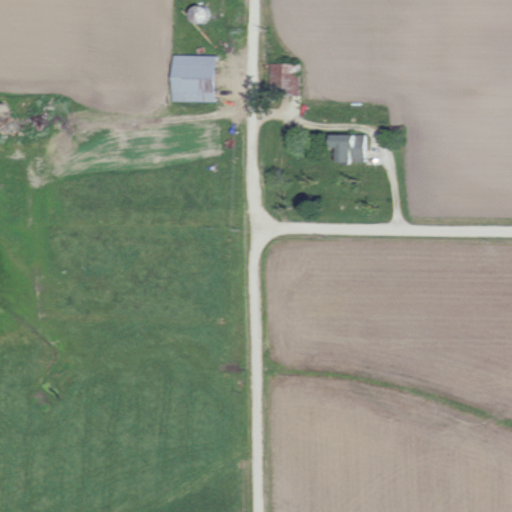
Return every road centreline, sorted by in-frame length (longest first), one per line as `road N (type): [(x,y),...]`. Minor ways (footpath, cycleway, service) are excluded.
road 1 (residential): [(258,511),(256,0)]
road 2 (residential): [(511,231),(256,233)]
